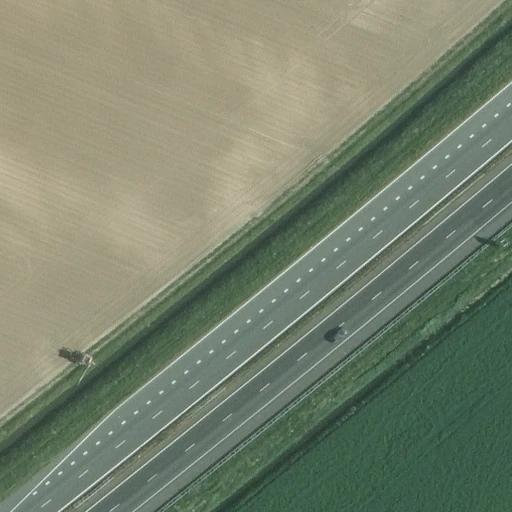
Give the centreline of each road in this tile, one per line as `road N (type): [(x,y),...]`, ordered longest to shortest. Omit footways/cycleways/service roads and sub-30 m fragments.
road 1 (motorway): [(511,122),(34,511)]
road 2 (motorway): [(108,511),(511,182)]
